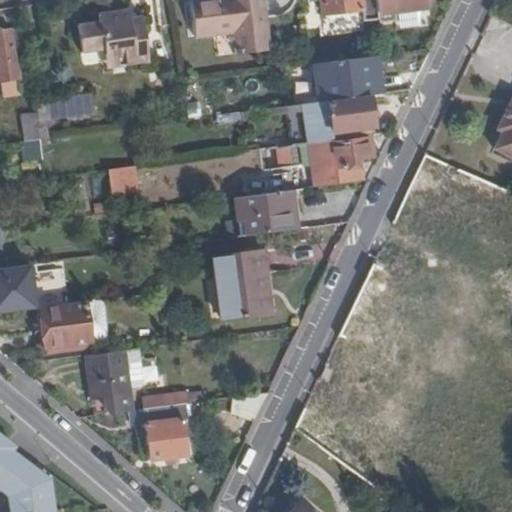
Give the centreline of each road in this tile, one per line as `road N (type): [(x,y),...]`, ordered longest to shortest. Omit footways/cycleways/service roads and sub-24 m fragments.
road 1 (residential): [(479,0),(232,511)]
road 2 (residential): [(146,511),(0,389)]
